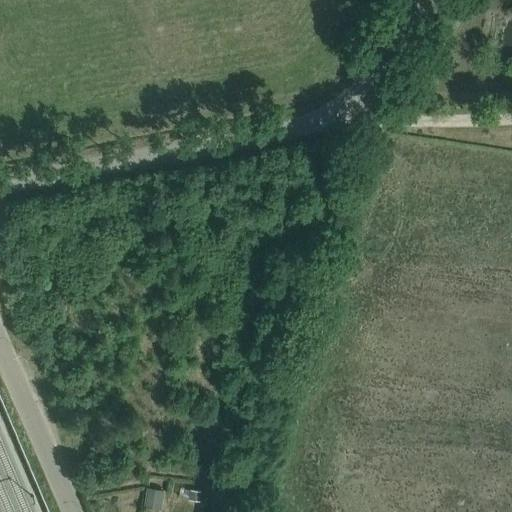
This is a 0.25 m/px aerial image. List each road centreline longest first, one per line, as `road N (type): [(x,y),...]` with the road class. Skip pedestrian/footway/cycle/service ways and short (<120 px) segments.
road 1 (unclassified): [(0,184),(326,126),(366,85),(419,0)]
road 2 (unclassified): [(71,511),(0,344)]
